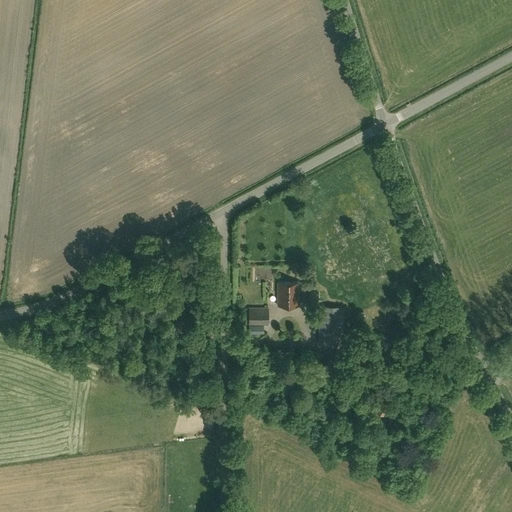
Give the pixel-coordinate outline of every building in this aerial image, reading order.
[(299,305),(299,282),(278,282),(277,305),(299,305)] [(319,302),(319,294),(310,293),(310,301),(319,302)] [(341,344),(343,307),(322,306),(321,343),(341,344)] [(266,332),(266,325),(268,325),(268,307),(249,308),(249,325),(249,332),(266,332)] [(70,343),(74,335),(64,331),(60,339),(70,343)] [(372,375),(373,358),(346,356),(344,373),(372,375)] [(311,383),(322,377),(318,370),(307,376),(311,383)] [(382,415),(388,403),(381,399),(375,411),(382,415)]
